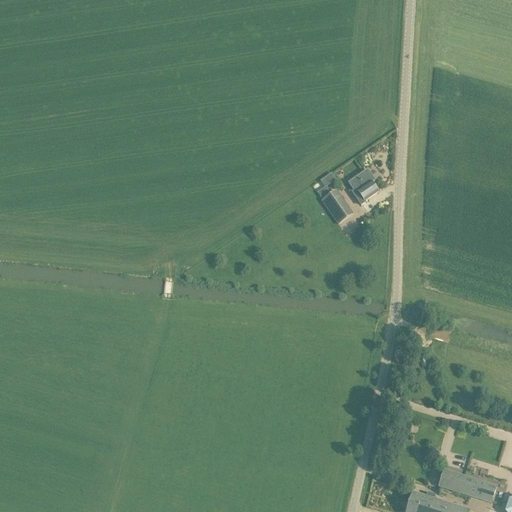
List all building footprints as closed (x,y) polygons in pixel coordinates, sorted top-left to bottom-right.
[(364,203),(378,193),(371,184),(374,182),(367,171),(349,184),(354,192),(352,194),(361,207),(365,204),(364,203)] [(332,174),(320,182),(325,189),(336,181),(332,174)] [(352,216),(336,193),(323,202),(338,225),(352,216)] [(429,362),(425,375),(441,380),(451,383),(456,365),(464,368),(467,358),(468,358),(468,357),(461,354),(460,355),(448,351),(445,361),(442,360),(439,359),(438,365),(429,362)] [(496,488),(444,471),(439,488),(491,504),(496,488)] [(428,494),(427,498),(413,493),(406,511),(469,511),(434,500),(435,496),(428,494)]
